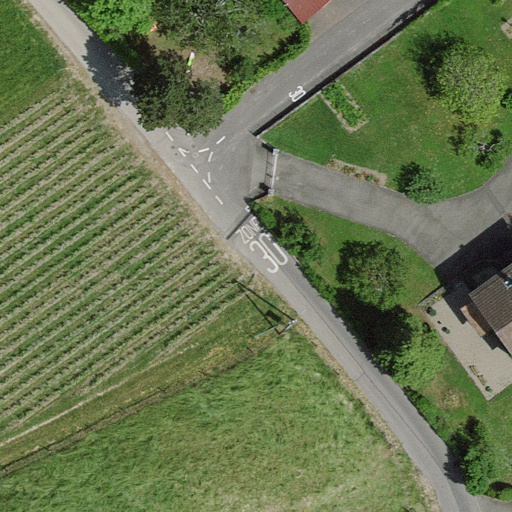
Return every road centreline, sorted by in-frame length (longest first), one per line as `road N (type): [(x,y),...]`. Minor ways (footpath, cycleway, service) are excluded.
road 1 (residential): [(465,511),(416,421),(192,162)]
road 2 (residential): [(192,162),(413,0)]
road 3 (residential): [(192,162),(55,0)]
